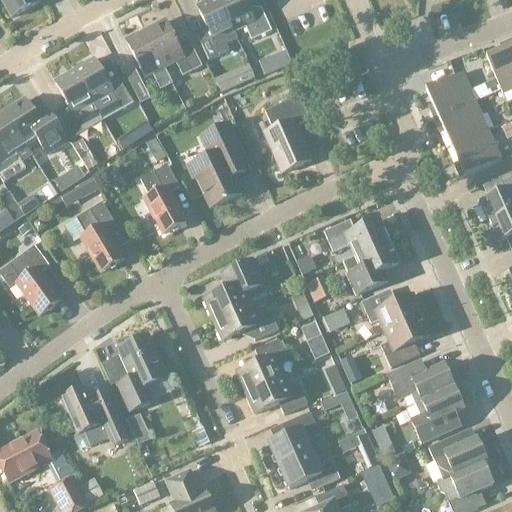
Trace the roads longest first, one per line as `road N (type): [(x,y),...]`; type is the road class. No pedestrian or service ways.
road 1 (residential): [(511,423),(400,164)]
road 2 (residential): [(159,280),(278,215),(400,164)]
road 3 (residential): [(249,511),(229,466),(229,437),(159,280)]
road 4 (residential): [(0,389),(159,280)]
road 5 (residential): [(378,70),(511,21)]
road 6 (residential): [(0,66),(115,0)]
